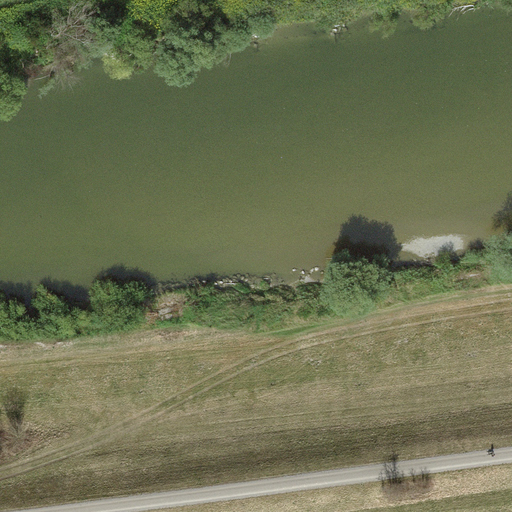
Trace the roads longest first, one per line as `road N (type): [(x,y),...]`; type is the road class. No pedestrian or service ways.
road 1 (track): [(0,473),(116,438),(511,397)]
road 2 (track): [(511,453),(55,511)]
